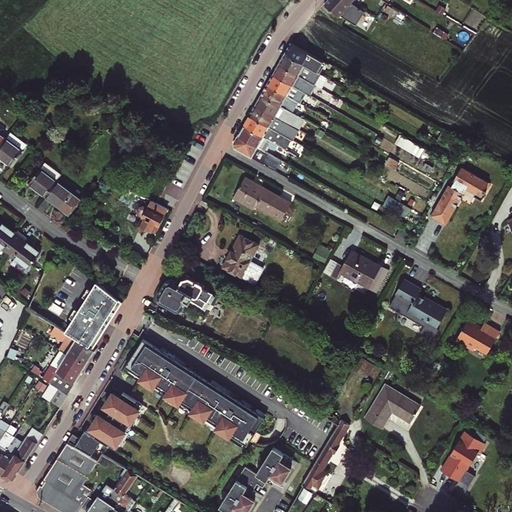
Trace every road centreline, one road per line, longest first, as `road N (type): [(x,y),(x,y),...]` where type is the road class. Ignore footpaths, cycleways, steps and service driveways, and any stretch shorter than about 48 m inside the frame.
road 1 (residential): [(220,147),(511,313)]
road 2 (residential): [(13,502),(150,280)]
road 3 (residential): [(0,189),(59,235),(150,280)]
road 4 (residential): [(220,147),(269,59),(314,0)]
road 5 (residential): [(150,280),(220,147)]
